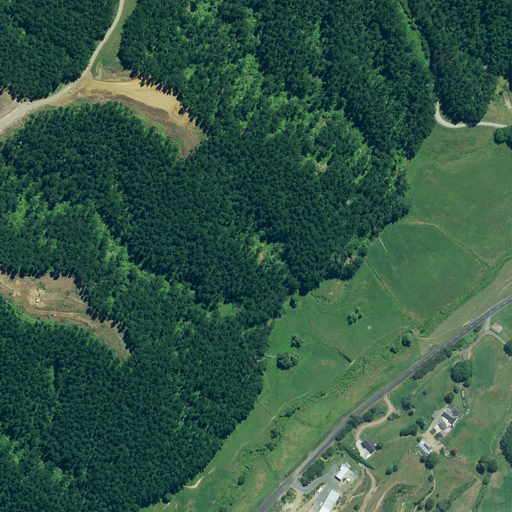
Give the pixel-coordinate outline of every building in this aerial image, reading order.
[(502,328),(495,323),(490,329),(497,334),(502,328)] [(459,416),(447,408),(442,414),(454,422),(459,416)] [(447,427),(444,420),(439,423),(442,429),(447,427)] [(378,448),(368,438),(362,444),(371,454),(378,448)] [(431,449),(422,439),(418,444),(427,453),(431,449)] [(341,479),(350,468),(345,465),(337,475),(341,479)] [(329,511),(339,494),(332,490),(319,511),(329,511)]
